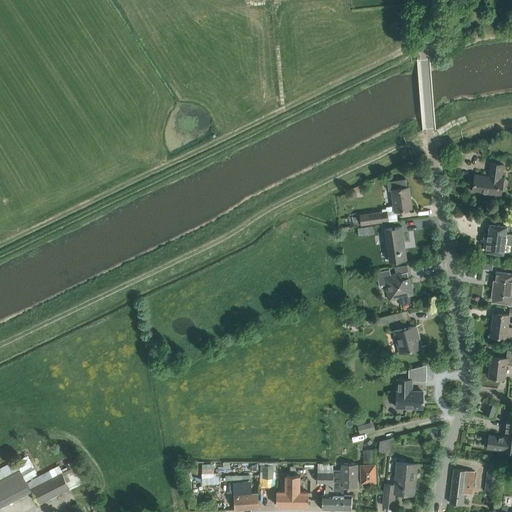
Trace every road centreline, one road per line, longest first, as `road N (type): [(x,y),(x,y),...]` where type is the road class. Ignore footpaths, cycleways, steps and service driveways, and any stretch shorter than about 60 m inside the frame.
road 1 (unclassified): [(435,511),(467,373),(428,123),(422,0)]
road 2 (track): [(423,42),(0,247)]
